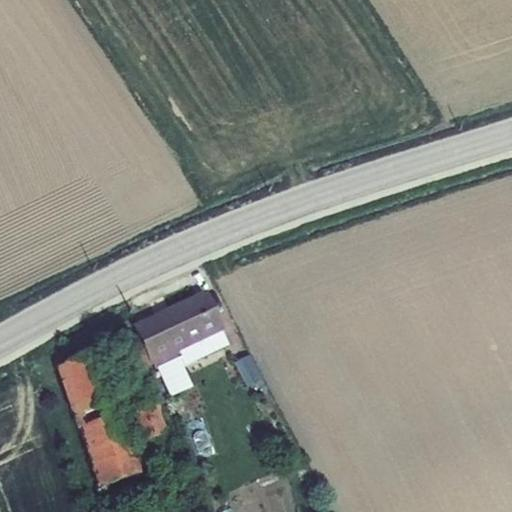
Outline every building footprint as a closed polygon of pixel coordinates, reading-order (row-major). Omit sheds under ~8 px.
[(197,332),(181,303),(118,336),(115,337),(134,374),(154,366),(153,364),(159,361),(157,354),(197,332)] [(131,376),(116,346),(103,353),(119,383),(131,376)] [(248,354),(232,362),(246,389),(262,380),(248,354)] [(95,408),(77,360),(39,375),(64,445),(82,492),(114,479),(89,410),(95,408)] [(116,398),(110,381),(94,386),(100,403),(102,403),(105,411),(114,408),(111,400),(116,398)] [(142,439),(129,406),(105,416),(117,448),(142,439)] [(236,511),(283,511),(283,494),(279,494),(278,485),(235,487),(236,511)]
